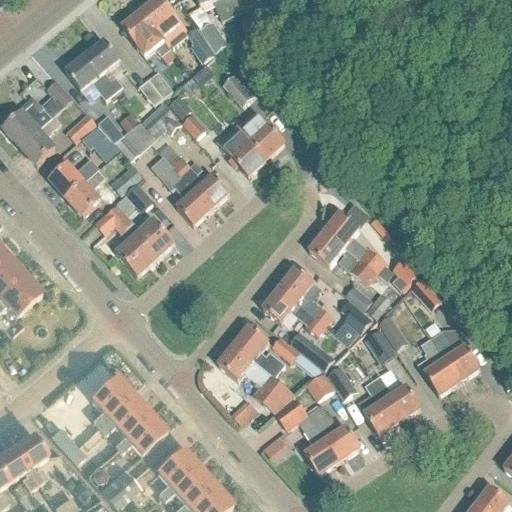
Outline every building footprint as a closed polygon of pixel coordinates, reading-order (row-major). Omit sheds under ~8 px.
[(232,23),(221,0),(194,0),(200,14),(213,8),(222,27),(226,25),(228,30),(234,27),(232,23)] [(221,0),(232,23),(234,27),(239,25),(237,21),(242,18),(233,0),(221,0)] [(302,0),(290,6),(300,27),(315,20),(306,0),(302,0)] [(343,0),(350,10),(360,4),(358,0),(343,0)] [(141,19),(168,53),(171,51),(173,54),(188,42),(185,39),(188,37),(176,23),(161,3),(141,19)] [(263,33),(274,28),(264,5),(252,10),(263,33)] [(170,56),(168,53),(141,19),(122,35),(145,64),(156,55),(167,70),(175,63),(170,56)] [(289,25),(292,31),(300,28),(297,22),(289,25)] [(201,36),(216,59),(217,60),(228,52),(213,29),(201,36)] [(205,67),(212,63),(215,61),(204,44),(194,50),(205,67)] [(105,48),(85,64),(115,101),(123,94),(114,83),(108,85),(105,81),(120,68),(105,48)] [(115,101),(85,64),(65,79),(81,99),(97,87),(100,91),(97,96),(106,107),(115,101)] [(160,78),(149,87),(164,106),(175,97),(160,78)] [(243,114),(254,105),(234,82),(223,92),(243,114)] [(164,106),(149,87),(141,94),(157,112),(164,106)] [(33,104),(19,116),(12,122),(15,125),(4,136),(20,154),(52,125),(54,123),(73,106),(57,88),(47,97),(52,103),(41,113),(33,104)] [(191,117),(179,104),(169,113),(181,126),(191,117)] [(181,131),(162,111),(141,130),(156,147),(166,137),(171,141),(181,131)] [(74,149),(95,130),(85,120),(65,139),(74,149)] [(112,148),(122,140),(108,121),(97,128),(112,148)] [(120,129),(127,138),(138,130),(130,121),(120,129)] [(197,147),(208,137),(193,121),(183,131),(197,147)] [(54,123),(52,125),(20,154),(37,172),(55,155),(46,145),(51,141),(51,140),(61,131),(54,123)] [(245,128),(238,135),(266,167),(285,150),(261,124),(250,134),(245,128)] [(95,135),(80,148),(89,158),(92,155),(105,170),(116,159),(119,157),(98,133),(95,135)] [(266,167),(238,135),(236,133),(217,150),(231,165),(229,167),(235,174),(238,172),(248,183),(266,167)] [(115,151),(130,169),(140,161),(124,143),(115,151)] [(169,151),(159,159),(163,163),(169,169),(169,170),(171,172),(173,174),(184,186),(194,198),(211,216),(229,200),(213,181),(204,189),(197,182),(202,177),(195,169),(190,174),(179,161),(169,151)] [(163,163),(150,174),(171,197),(174,194),(175,194),(186,206),(176,214),(193,233),(211,216),(194,198),(184,186),(173,174),(171,172),(169,170),(169,169),(163,163)] [(66,205),(98,177),(91,169),(83,176),(84,182),(81,185),(68,171),(50,187),(66,205)] [(111,191),(122,203),(142,184),(132,172),(111,191)] [(105,185),(98,177),(66,205),(83,224),(101,207),(92,197),(105,185)] [(124,202),(141,220),(154,208),(137,190),(124,202)] [(106,221),(94,231),(105,242),(114,234),(113,232),(114,231),(126,220),(118,211),(117,211),(106,221)] [(114,231),(113,232),(114,234),(121,241),(128,235),(135,243),(156,267),(175,249),(154,226),(141,238),(126,220),(114,231)] [(353,245),(353,244),(360,236),(340,220),(325,239),(351,261),(378,282),(386,272),(353,245)] [(128,249),(116,260),(137,284),(156,267),(135,243),(128,235),(121,241),(128,249)] [(351,261),(325,239),(309,259),(329,275),(334,268),(368,295),(378,282),(351,261)] [(0,253),(0,271),(9,263),(0,253)] [(9,263),(0,271),(0,304),(25,282),(9,263)] [(393,277),(399,283),(392,289),(400,298),(408,291),(411,294),(419,286),(416,283),(417,282),(403,267),(393,277)] [(296,276),(279,296),(297,311),(325,333),(333,324),(320,314),(319,316),(303,304),(314,291),(296,276)] [(25,282),(0,304),(0,317),(6,312),(16,323),(42,300),(25,282)] [(441,309),(422,288),(412,296),(431,318),(441,309)] [(364,317),(372,307),(353,292),(346,302),(364,317)] [(297,311),(279,296),(263,317),(281,331),(291,319),(306,332),(305,333),(318,343),(325,333),(297,311)] [(366,318),(377,327),(391,309),(381,300),(366,318)] [(348,308),(340,318),(348,324),(345,328),(360,341),(372,327),(348,308)] [(395,359),(405,352),(408,350),(390,324),(389,325),(386,321),(378,326),(380,330),(378,331),(383,338),(382,339),(395,359)] [(249,334),(234,353),(267,379),(271,382),(282,369),(266,356),(263,361),(257,356),(265,346),(249,334)] [(365,348),(381,372),(397,362),(381,337),(365,348)] [(442,338),(431,346),(459,389),(480,375),(465,353),(456,359),(442,338)] [(313,369),(322,357),(300,339),(290,351),(313,369)] [(292,369),(299,360),(280,345),(273,354),(292,369)] [(418,371),(424,380),(439,403),(459,389),(431,346),(421,352),(429,364),(418,371)] [(267,379),(234,353),(219,372),(238,388),(244,380),(261,393),(253,403),(275,420),(291,399),(267,380),(267,379)] [(349,363),(339,369),(350,389),(361,382),(349,363)] [(327,384),(344,409),(357,399),(340,374),(327,384)] [(317,409),(334,399),(323,382),(306,392),(317,409)] [(373,388),(399,428),(420,415),(406,393),(390,404),(386,397),(389,396),(380,383),(373,388)] [(109,425),(134,402),(117,384),(92,406),(102,418),(92,427),(99,434),(109,425)] [(399,428),(373,388),(365,393),(374,406),(376,404),(381,410),(365,421),(379,442),(399,428)] [(134,402),(109,425),(99,434),(105,440),(114,431),(125,443),(150,420),(134,402)] [(296,426),(305,420),(296,407),(275,420),(287,439),(299,431),(296,426)] [(314,414),(307,419),(321,440),(339,468),(360,455),(346,434),(336,440),(319,415),(316,417),(314,414)] [(307,419),(305,420),(296,426),(299,431),(314,455),(305,461),(319,482),(339,468),(321,440),(307,419)] [(125,443),(115,452),(122,459),(131,450),(142,461),(167,439),(150,420),(125,443)] [(86,462),(70,444),(60,433),(51,442),(60,452),(77,470),(86,462)] [(15,454),(39,490),(48,484),(41,474),(36,477),(33,473),(48,462),(34,442),(15,454)] [(15,454),(0,464),(0,474),(9,488),(24,478),(27,483),(23,486),(30,496),(39,490),(15,454)] [(174,497),(199,474),(183,456),(157,479),(168,490),(158,500),(165,506),(174,497)] [(0,494),(9,488),(0,474),(0,511),(5,511),(9,510),(2,500),(0,500),(0,494)] [(194,511),(216,493),(199,474),(174,497),(185,509),(181,511),(194,511)] [(124,476),(110,489),(101,497),(109,506),(132,485),(124,476)] [(79,486),(90,498),(100,489),(88,477),(79,486)] [(132,485),(109,506),(114,511),(121,511),(141,495),(132,485)] [(71,496),(79,505),(87,498),(79,489),(71,496)] [(216,493),(194,511),(232,511),(233,511),(216,493)] [(508,511),(510,510),(490,494),(476,511),(508,511)]
